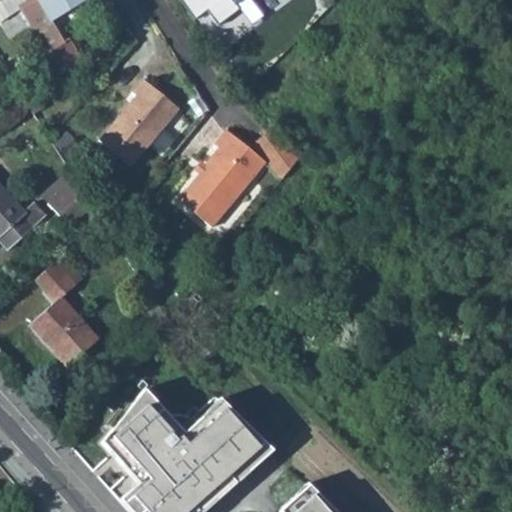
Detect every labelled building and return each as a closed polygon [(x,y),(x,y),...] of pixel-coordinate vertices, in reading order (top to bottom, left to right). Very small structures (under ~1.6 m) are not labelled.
[(0,0),(0,18),(17,8),(26,22),(42,12),(34,0),(0,0)] [(34,0),(42,12),(26,22),(46,52),(66,40),(68,38),(116,8),(111,0),(34,0)] [(178,0),(194,20),(206,10),(216,24),(238,8),(234,3),(238,0),(178,0)] [(66,40),(46,52),(53,63),(72,51),(66,40)] [(178,109),(142,80),(131,93),(134,96),(98,141),(130,167),(178,109)] [(274,125),(252,142),(277,175),(282,176),(298,157),(274,125)] [(201,166),(196,173),(176,200),(209,226),(261,161),(222,130),(211,144),(215,148),(201,166)] [(196,162),(190,169),(196,173),(201,166),(196,162)] [(69,170),(39,197),(67,228),(92,205),(69,170)] [(0,186),(0,243),(5,250),(43,215),(31,202),(21,210),(0,186)] [(73,284),(63,273),(68,268),(58,256),(33,279),(42,289),(40,291),(50,303),(26,325),(64,367),(95,339),(58,297),(73,284)] [(68,268),(63,273),(73,284),(78,279),(68,268)] [(138,390),(88,436),(132,482),(110,502),(119,511),(192,511),(258,452),(211,401),(178,432),(138,390)] [(321,511),(297,486),(268,511),(321,511)]
